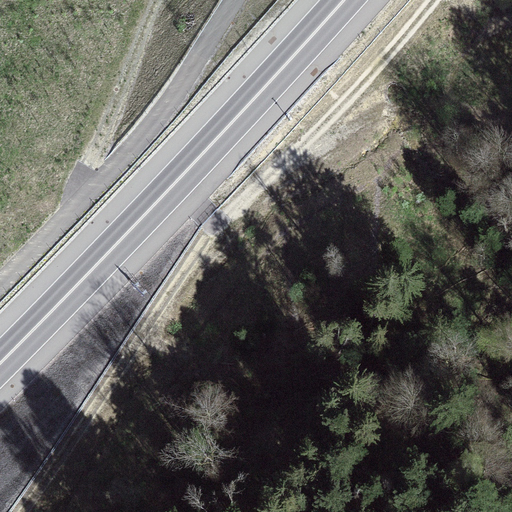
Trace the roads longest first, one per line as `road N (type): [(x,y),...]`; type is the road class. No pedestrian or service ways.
road 1 (trunk): [(0,355),(341,0)]
road 2 (track): [(76,207),(159,0)]
